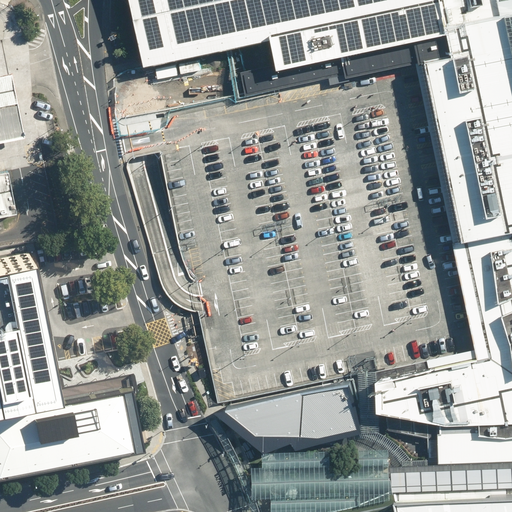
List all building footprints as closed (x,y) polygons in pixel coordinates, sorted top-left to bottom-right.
[(511,511),(511,0),(127,0),(139,56),(141,65),(267,38),(272,61),(242,67),(247,91),(331,77),(383,68),(422,60),(435,114),(467,257),(489,354),(476,357),(373,379),(374,409),(386,412),(387,428),(427,436),(427,454),(427,456),(436,456),(436,461),(511,458),(511,489),(395,486),(358,500),(316,511),(271,511),(511,511)] [(10,71),(0,72),(0,213),(18,211),(10,165),(0,166),(0,136),(21,133),(10,71)] [(25,248),(0,253),(0,395),(53,384),(25,248)] [(352,378),(227,403),(218,408),(265,445),(292,437),(298,443),(364,425),(352,378)] [(2,407),(0,407),(0,469),(105,449),(98,417),(8,435),(2,407)]
